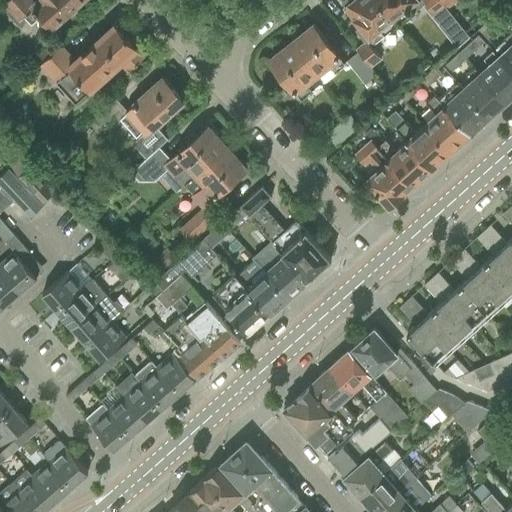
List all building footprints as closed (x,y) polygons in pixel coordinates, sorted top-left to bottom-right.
[(5,0),(5,1),(0,5),(11,18),(15,22),(20,27),(28,19),(32,23),(41,15),(51,26),(73,6),(80,0),(36,0),(33,3),(30,0),(5,0)] [(398,24),(379,0),(344,0),(341,2),(370,39),(380,31),(383,35),(398,24)] [(379,0),(398,24),(412,12),(409,9),(419,1),(418,0),(379,0)] [(440,0),(421,0),(425,4),(458,46),(469,36),(447,8),(440,0)] [(511,8),(511,0),(509,0),(496,12),(499,15),(505,21),(511,14),(509,11),(511,8)] [(499,15),(481,31),(487,38),(505,22),(505,21),(499,15)] [(61,45),(46,58),(41,63),(75,102),(119,62),(127,71),(145,55),(136,46),(116,23),(116,18),(115,18),(114,23),(74,60),(61,45)] [(314,24),(292,41),(323,81),(345,63),(314,24)] [(477,35),(461,50),(467,56),(483,41),(477,35)] [(357,49),(359,52),(370,65),(381,57),(368,40),(357,49)] [(503,40),(495,47),(499,52),(511,65),(511,40),(507,44),(503,40)] [(323,81),(292,41),(270,59),(301,98),(323,81)] [(461,50),(445,64),(451,70),(467,56),(461,50)] [(488,62),(478,71),(505,101),(511,95),(511,72),(510,70),(496,55),(492,50),(484,58),(488,62)] [(370,65),(359,52),(348,60),(366,82),(376,74),(370,65)] [(470,78),(460,87),(487,118),(505,101),(478,71),(474,66),(466,74),(470,78)] [(421,80),(426,86),(440,73),(435,67),(421,80)] [(146,157),(159,145),(158,145),(167,137),(155,123),(168,111),(183,98),(163,75),(148,89),(125,110),(144,131),(133,141),(146,157)] [(415,93),(406,83),(396,92),(405,101),(415,93)] [(443,103),(442,103),(470,134),(487,118),(460,87),(456,83),(448,90),(452,94),(450,96),(443,103)] [(426,120),(424,121),(451,151),(452,149),(470,134),(442,103),(434,94),(425,102),(434,112),(426,120)] [(92,114),(102,125),(123,106),(113,95),(92,114)] [(328,133),(337,144),(359,126),(350,115),(328,133)] [(405,120),(396,129),(405,139),(431,168),(449,152),(451,151),(424,121),(423,123),(414,130),(405,120)] [(135,167),(131,171),(138,180),(154,180),(159,176),(173,163),(179,169),(188,180),(196,173),(226,146),(207,125),(192,138),(170,158),(168,156),(159,145),(146,157),(139,164),(135,167)] [(378,145),(376,146),(412,186),(431,168),(405,139),(395,148),(386,138),(380,143),(378,145)] [(376,146),(370,140),(356,154),(365,164),(370,160),(378,169),(365,180),(377,193),(375,195),(382,203),(384,201),(389,206),(412,186),(376,146)] [(188,180),(184,184),(202,205),(207,201),(213,195),(245,167),(226,146),(196,173),(188,180)] [(20,156),(9,168),(41,203),(53,190),(20,156)] [(44,156),(35,166),(48,179),(57,169),(44,156)] [(8,167),(0,174),(0,183),(30,216),(42,204),(41,203),(9,168),(8,167)] [(247,213),(273,243),(306,280),(331,257),(296,218),(283,229),(261,204),(271,195),(262,184),(239,205),(247,213)] [(0,212),(12,201),(0,189),(0,212)] [(222,215),(211,203),(183,228),(194,240),(222,215)] [(407,332),(420,347),(432,360),(511,287),(511,204),(503,213),(511,222),(511,237),(506,242),(490,224),(476,236),(493,254),(480,266),(464,248),(450,260),(467,278),(454,290),(437,271),(424,284),(440,302),(428,313),(411,295),(398,307),(414,326),(407,332)] [(239,205),(221,222),(228,230),(247,213),(239,205)] [(0,235),(14,251),(0,262),(0,268),(20,291),(37,277),(23,261),(32,254),(15,235),(0,218),(0,235)] [(221,222),(202,238),(211,248),(230,232),(228,230),(221,222)] [(202,238),(177,261),(191,276),(216,254),(211,248),(202,238)] [(101,241),(96,247),(106,255),(111,249),(101,241)] [(273,262),(264,270),(288,296),(306,280),(273,243),(264,252),(273,262)] [(151,261),(160,270),(175,256),(167,247),(151,261)] [(115,262),(109,268),(116,275),(127,264),(119,256),(114,261),(115,262)] [(237,275),(236,276),(269,313),(288,296),(264,270),(255,260),(255,259),(246,267),(240,272),(237,275)] [(0,268),(0,301),(4,305),(20,291),(0,268)] [(83,287),(82,287),(68,270),(43,293),(57,310),(83,287)] [(138,277),(137,278),(147,286),(150,283),(153,280),(143,271),(138,277)] [(161,291),(160,291),(179,313),(187,306),(179,297),(191,286),(182,275),(181,273),(161,291)] [(219,287),(213,293),(226,308),(230,313),(227,315),(238,326),(240,324),(247,332),(269,313),(236,276),(234,274),(223,284),(219,287)] [(82,287),(83,287),(57,310),(71,326),(97,304),(97,303),(107,294),(93,278),(82,287)] [(147,286),(156,295),(160,291),(162,289),(153,280),(150,283),(147,286)] [(71,326),(85,342),(111,320),(122,312),(120,310),(122,307),(116,300),(113,301),(107,294),(97,303),(97,304),(71,326)] [(232,331),(238,326),(227,315),(222,320),(208,304),(205,300),(184,318),(197,333),(201,337),(209,346),(208,347),(218,359),(240,340),(237,337),(232,331)] [(147,303),(142,308),(149,315),(154,311),(147,303)] [(181,314),(163,328),(177,343),(175,345),(173,347),(171,349),(172,351),(196,378),(218,359),(208,347),(209,346),(201,337),(197,333),(184,318),(181,314)] [(153,319),(143,327),(149,333),(158,325),(153,319)] [(111,320),(85,342),(99,359),(125,337),(111,320)] [(363,337),(352,347),(365,362),(367,365),(376,374),(387,365),(399,379),(405,375),(415,366),(399,348),(395,352),(374,327),(363,337)] [(125,344),(115,352),(120,358),(130,350),(125,344)] [(386,391),(372,375),(362,364),(349,349),(331,365),(353,391),(362,384),(376,400),(386,391)] [(172,351),(155,366),(179,393),(196,378),(172,351)] [(120,358),(115,352),(106,360),(111,366),(120,358)] [(511,359),(509,353),(488,362),(493,374),(499,386),(511,379),(511,359)] [(151,361),(135,375),(139,380),(163,406),(179,393),(155,366),(151,361)] [(343,400),(353,391),(331,365),(311,383),(341,417),(348,425),(358,417),(343,400)] [(473,368),(453,377),(483,390),(479,381),(473,368)] [(93,372),(83,380),(88,386),(97,378),(93,372)] [(493,374),(479,381),(483,390),(486,391),(499,386),(493,374)] [(412,384),(407,388),(421,404),(422,402),(436,390),(423,375),(412,384)] [(83,380),(70,392),(75,397),(88,386),(83,380)] [(139,380),(123,394),(147,420),(163,406),(139,380)] [(311,383),(283,407),(316,444),(324,453),(336,443),(328,433),(329,432),(327,430),(324,426),(330,421),(326,418),(335,410),(311,383)] [(422,402),(429,411),(436,405),(447,417),(464,402),(451,393),(438,388),(436,390),(422,402)] [(0,417),(13,406),(0,390),(0,417)] [(376,400),(369,407),(379,418),(390,431),(407,416),(392,400),(385,392),(376,400)] [(123,394),(107,408),(131,434),(147,420),(123,394)] [(486,411),(464,402),(451,413),(466,429),(486,411)] [(131,434),(107,408),(103,403),(85,418),(113,449),(131,434)] [(13,406),(0,417),(0,443),(1,445),(27,422),(13,406)] [(493,449),(511,432),(511,417),(498,412),(476,430),(493,449)] [(359,430),(347,441),(343,444),(328,457),(342,473),(357,460),(361,456),(390,431),(379,418),(362,433),(359,430)] [(35,421),(24,431),(30,438),(41,428),(35,421)] [(30,438),(24,431),(14,440),(19,446),(30,438)] [(511,439),(509,436),(500,444),(511,456),(511,439)] [(493,449),(483,438),(470,450),(479,461),(490,451),(493,449)] [(43,454),(49,460),(71,486),(88,472),(65,446),(60,439),(43,454)] [(299,511),(306,507),(246,439),(221,462),(261,509),(264,511),(299,511)] [(345,476),(361,494),(402,459),(386,440),(345,476)] [(493,449),(490,451),(497,459),(506,450),(500,444),(500,443),(493,449)] [(465,458),(455,467),(463,476),(473,467),(465,458)] [(402,459),(361,494),(375,511),(376,511),(417,477),(409,467),(402,459)] [(49,460),(32,474),(55,501),(71,486),(49,460)] [(248,511),(257,511),(261,509),(221,462),(205,476),(231,507),(238,500),(248,511)] [(27,468),(11,482),(36,511),(41,511),(55,501),(32,474),(27,468)] [(427,468),(417,477),(423,484),(433,475),(427,468)] [(205,476),(188,491),(206,511),(235,511),(231,507),(205,476)] [(376,511),(412,511),(417,508),(409,499),(424,485),(423,484),(417,477),(376,511)] [(36,511),(11,482),(0,492),(0,503),(7,511),(36,511)] [(482,483),(473,491),(481,501),(490,493),(482,483)] [(164,511),(206,511),(188,491),(164,511)] [(511,511),(511,502),(506,508),(492,492),(490,493),(481,501),(490,511),(511,511)] [(448,495),(440,503),(447,511),(448,511),(456,505),(448,495)] [(412,511),(447,511),(440,503),(429,511),(420,511),(417,508),(412,511)]
